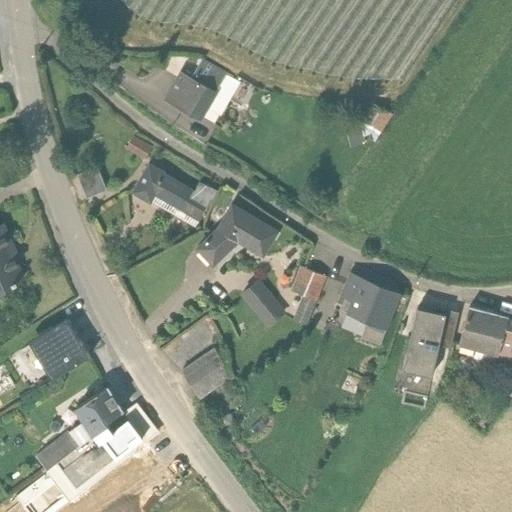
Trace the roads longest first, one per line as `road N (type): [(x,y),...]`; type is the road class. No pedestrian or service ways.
road 1 (residential): [(511,294),(461,295),(339,249),(144,127),(42,35),(16,23)]
road 2 (tertiary): [(16,23),(47,163),(97,293),(244,511)]
